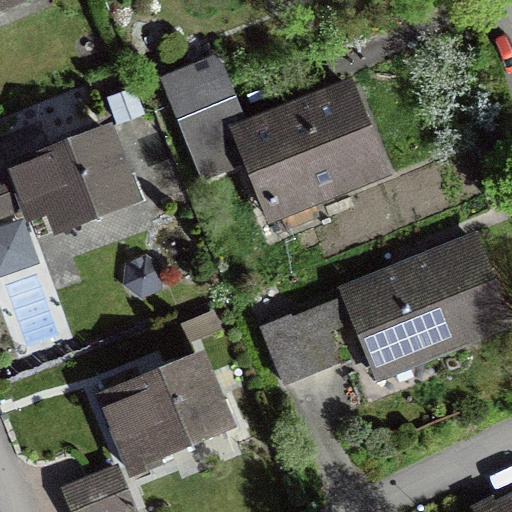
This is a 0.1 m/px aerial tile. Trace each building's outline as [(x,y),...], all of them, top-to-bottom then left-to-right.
[(268,229),(394,179),(354,79),(246,122),(219,55),(159,78),(202,185),(243,168),(268,229)] [(59,227),(132,199),(124,176),(135,172),(125,146),(114,151),(106,132),(42,156),(10,169),(12,173),(0,177),(0,215),(25,206),(29,217),(52,208),(59,227)] [(346,295),(378,372),(508,318),(476,241),(403,272),(346,295)] [(125,265),(124,287),(143,299),(163,289),(164,267),(145,254),(125,265)] [(286,383),(340,361),(316,305),(263,327),(286,383)] [(223,329),(215,310),(181,324),(190,344),(223,329)] [(162,464),(238,432),(204,352),(95,398),(130,484),(165,470),(162,464)] [(61,489),(70,511),(138,511),(119,465),(61,489)] [(511,511),(511,495),(497,503),(494,497),(471,509),(472,511),(511,511)]
